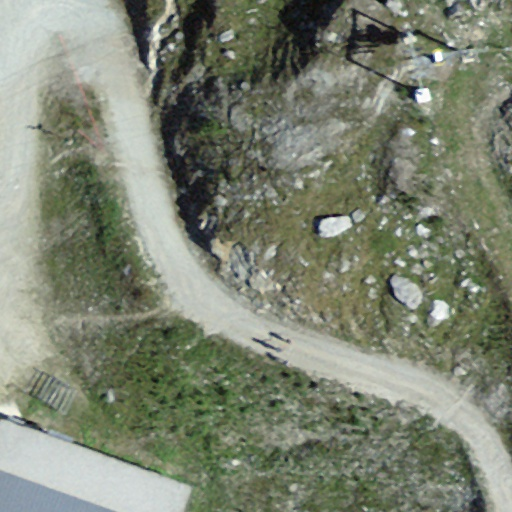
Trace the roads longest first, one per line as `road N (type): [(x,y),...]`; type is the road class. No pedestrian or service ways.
road 1 (track): [(65,0),(105,38),(217,308),(409,390),(501,474),(504,511)]
road 2 (track): [(61,0),(21,43),(0,139)]
